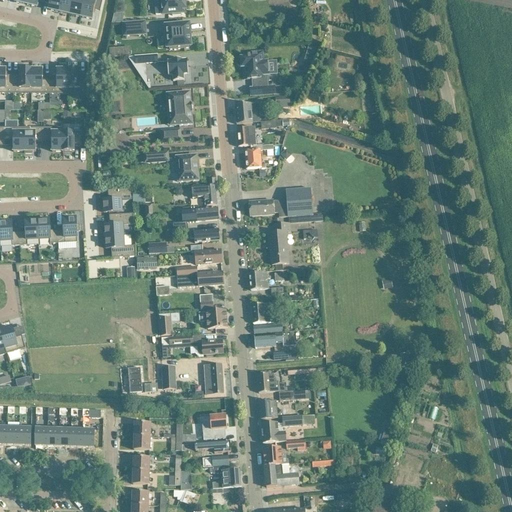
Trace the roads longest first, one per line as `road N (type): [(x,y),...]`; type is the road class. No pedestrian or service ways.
road 1 (primary): [(511,509),(394,0)]
road 2 (unclassified): [(256,493),(212,0)]
road 3 (unclassified): [(511,378),(424,0)]
road 4 (residential): [(434,511),(437,503),(366,485),(256,493)]
